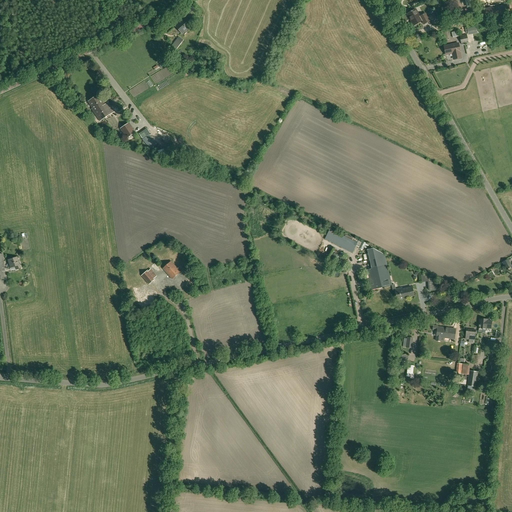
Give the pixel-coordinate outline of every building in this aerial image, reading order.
[(188,2),(183,10),(190,14),(194,6),(188,2)] [(476,10),(477,18),(510,13),(509,5),(476,10)] [(407,14),(413,26),(422,21),(424,24),(430,21),(430,20),(435,27),(440,24),(434,13),(427,17),(425,13),(420,17),(416,9),(407,14)] [(192,25),(185,17),(175,26),(182,34),(192,25)] [(468,43),(467,34),(459,36),(461,45),(468,43)] [(179,37),(172,45),(177,49),(181,43),(179,41),(181,38),(179,37)] [(452,54),(453,56),(453,60),(462,58),(458,43),(444,46),(446,55),(452,54)] [(103,102),(99,95),(88,102),(93,109),(92,109),(100,121),(114,112),(108,103),(106,104),(104,101),(103,102)] [(126,139),(136,132),(129,122),(120,129),(126,139)] [(149,134),(146,136),(142,139),(150,149),(156,144),(149,134)] [(352,253),(356,246),(359,247),(362,242),(358,240),(354,238),(331,227),(329,231),(325,239),(352,253)] [(371,269),(368,270),(367,270),(372,290),(391,285),(387,266),(385,255),(373,248),(367,250),(371,269)] [(17,257),(8,260),(10,268),(15,266),(16,270),(21,268),(20,264),(19,265),(17,257)] [(511,266),(511,265),(510,263),(508,259),(502,262),(506,270),(511,266)] [(180,272),(171,261),(163,268),(172,279),(180,272)] [(148,270),(141,276),(149,285),(155,279),(148,270)] [(425,276),(425,282),(428,282),(429,291),(437,290),(437,279),(429,276),(425,276)] [(397,300),(405,299),(404,298),(414,296),(412,288),(402,290),(402,289),(395,290),(397,300)] [(479,330),(479,332),(482,333),(482,330),(482,329),(486,329),(486,328),(491,328),(491,321),(487,321),(487,320),(480,319),(479,329),(479,330)] [(433,326),(433,330),(437,331),(436,341),(441,342),(441,338),(455,339),(456,329),(438,327),(438,326),(433,326)] [(465,339),(475,340),(476,330),(466,329),(465,339)] [(478,372),(469,370),(467,386),(476,387),(478,372)]
